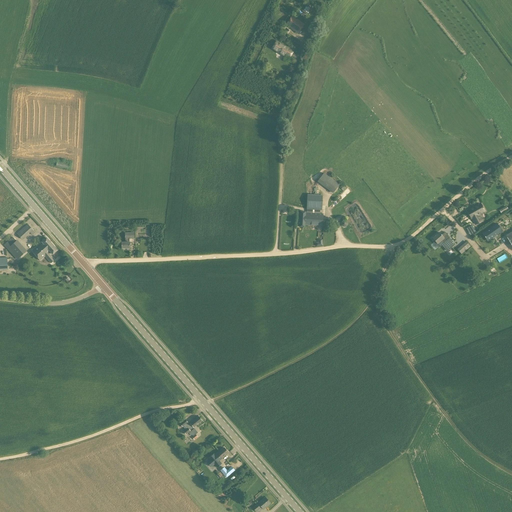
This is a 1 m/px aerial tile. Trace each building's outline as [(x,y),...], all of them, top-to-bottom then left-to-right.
[(297,19),(292,16),(286,24),(291,28),(290,28),(298,34),(305,24),(297,19)] [(283,56),(285,53),(291,56),(293,52),(288,49),(288,48),(276,41),(272,49),(283,56)] [(317,181),(333,193),(339,185),(324,173),(317,181)] [(306,213),(305,213),(305,211),(300,211),(299,227),(305,227),(305,225),(322,226),(323,213),(312,213),(312,209),(322,210),(323,195),(307,194),(306,213)] [(472,218),(475,224),(481,221),(478,215),(484,211),(482,208),(483,208),(482,207),(480,204),(467,211),(471,218),(472,218)] [(485,230),(490,238),(495,235),(496,236),(500,234),(499,233),(505,229),(500,221),(485,230)] [(32,234),(35,231),(28,224),(17,233),(22,239),(30,232),(32,234)] [(511,230),(496,240),(499,246),(508,240),(511,246),(511,230)] [(130,242),(129,242),(129,239),(134,239),(134,232),(124,232),(125,239),(126,239),(126,242),(121,242),(122,249),(130,248),(130,242)] [(445,232),(441,235),(438,232),(432,238),(435,240),(433,241),(439,247),(442,245),(448,252),(452,247),(455,244),(449,238),(449,237),(445,232)] [(4,244),(17,260),(27,251),(17,240),(16,241),(12,237),(4,244)] [(49,253),(50,251),(53,254),(57,250),(47,238),(42,242),(31,251),(40,261),(45,256),(51,263),(54,259),(49,253)] [(460,254),(469,246),(464,241),(456,249),(460,254)] [(190,430),(193,427),(194,427),(197,425),(202,421),(200,419),(198,416),(190,423),(191,423),(188,425),(187,423),(188,422),(185,419),(180,423),(183,427),(183,426),(186,429),(183,431),(186,435),(190,431),(190,430)] [(198,433),(194,428),(189,433),(191,436),(192,435),(193,436),(192,437),(194,440),(198,437),(196,434),(198,433)] [(224,448),(217,453),(215,455),(214,454),(209,458),(208,458),(207,459),(207,460),(211,464),(213,463),(215,465),(212,467),(214,470),(222,463),(218,459),(221,457),(222,458),(228,453),(224,448)] [(224,467),(220,470),(226,478),(235,470),(231,466),(227,470),(224,467)] [(265,497),(258,503),(253,508),(256,511),(262,507),(263,509),(266,507),(270,503),(265,497)]
